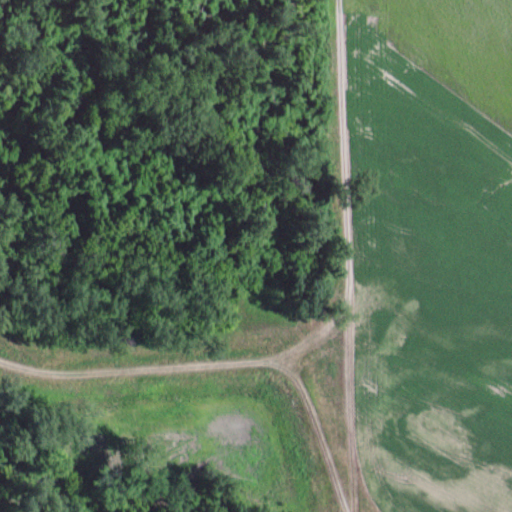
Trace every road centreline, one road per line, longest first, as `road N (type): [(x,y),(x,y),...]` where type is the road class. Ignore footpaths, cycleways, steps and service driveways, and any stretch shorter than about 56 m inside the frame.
road 1 (track): [(342,0),(349,505)]
road 2 (track): [(353,511),(308,394),(278,369),(245,359),(66,376),(23,371),(0,355)]
